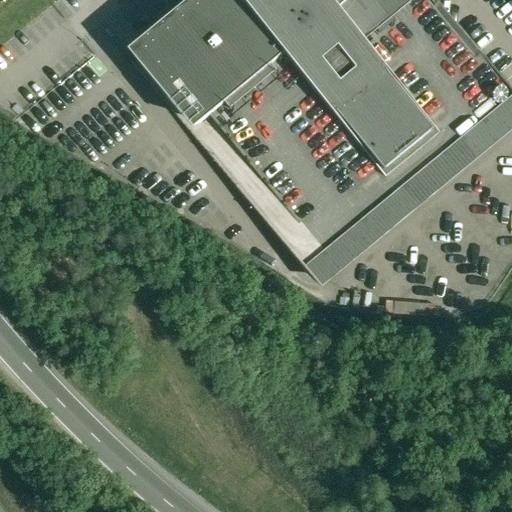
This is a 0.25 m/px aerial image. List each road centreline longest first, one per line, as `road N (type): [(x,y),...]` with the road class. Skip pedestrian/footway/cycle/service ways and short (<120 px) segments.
road 1 (unknown): [(392,246),(334,286),(292,286),(136,99),(102,42),(92,0)]
road 2 (unknown): [(109,0),(201,131),(268,205),(282,216),(316,216),(322,192),(306,168)]
road 3 (motorway): [(180,511),(60,402),(0,331)]
